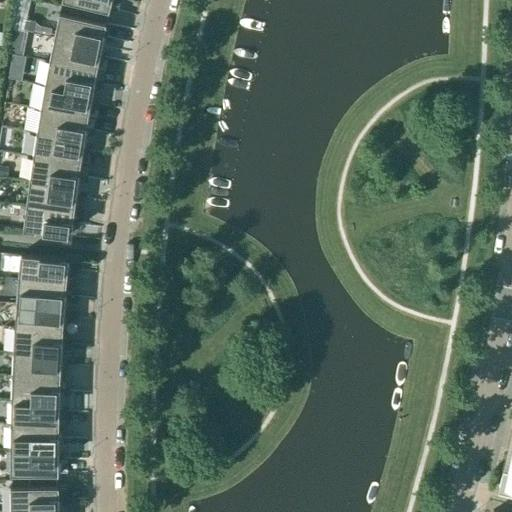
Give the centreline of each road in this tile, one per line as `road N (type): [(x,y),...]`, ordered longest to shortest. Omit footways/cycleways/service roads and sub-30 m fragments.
road 1 (residential): [(156,0),(111,253),(103,511)]
road 2 (residential): [(449,511),(503,306),(511,230)]
